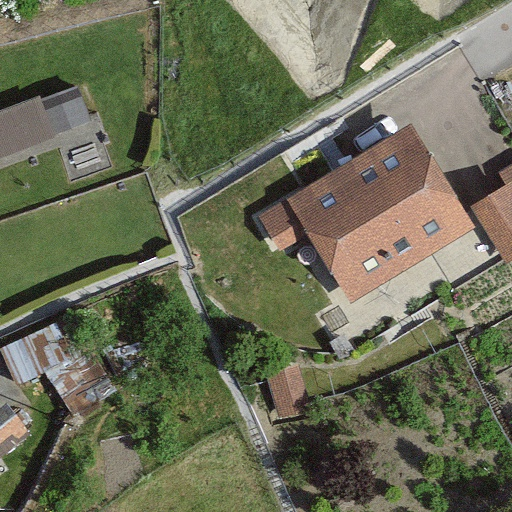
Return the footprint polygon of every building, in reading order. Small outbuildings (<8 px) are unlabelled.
[(0,169),(89,140),(75,97),(0,121),(0,169)] [(473,237),(413,131),(257,219),(283,266),(315,248),(348,307),(473,237)] [(511,258),(511,194),(511,192),(472,211),(499,265),(511,258)] [(65,331),(0,360),(0,366),(12,393),(80,363),(65,331)] [(301,415),(291,372),(264,378),(274,421),(301,415)]
